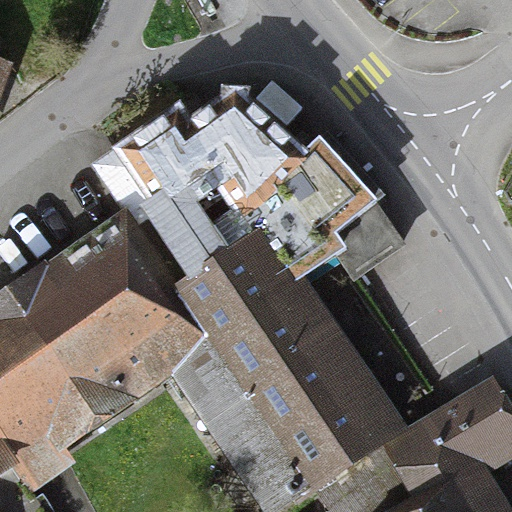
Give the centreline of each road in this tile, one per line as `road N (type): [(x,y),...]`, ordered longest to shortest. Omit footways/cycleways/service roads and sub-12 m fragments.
road 1 (residential): [(93,82),(314,25)]
road 2 (tertiary): [(511,291),(420,152)]
road 3 (tertiary): [(314,25),(420,152)]
